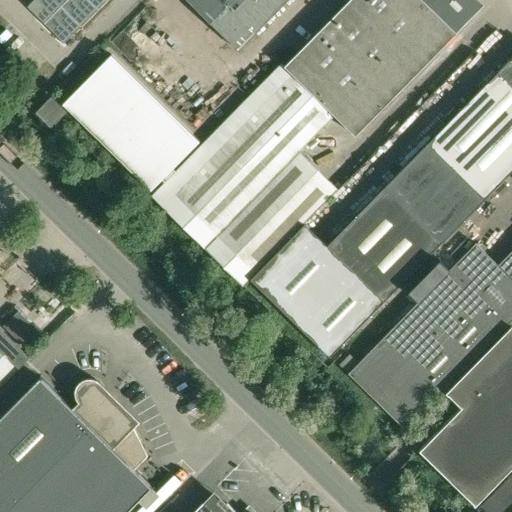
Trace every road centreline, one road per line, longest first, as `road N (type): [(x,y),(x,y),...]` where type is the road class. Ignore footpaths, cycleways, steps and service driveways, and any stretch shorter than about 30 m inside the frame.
road 1 (residential): [(366,511),(0,154)]
road 2 (unknown): [(268,416),(179,511)]
